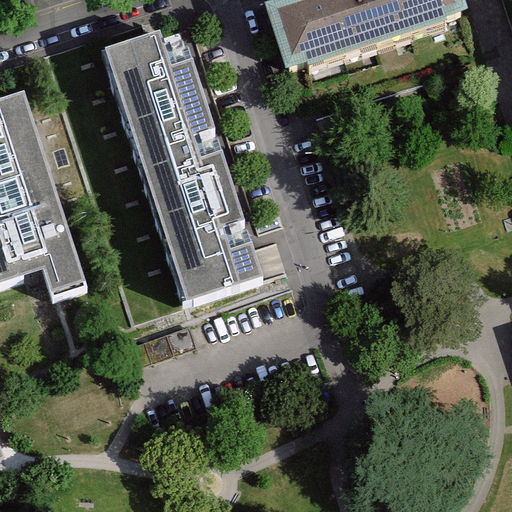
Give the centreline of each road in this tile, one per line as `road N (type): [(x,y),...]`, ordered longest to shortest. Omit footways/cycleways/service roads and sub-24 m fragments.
road 1 (residential): [(225,0),(331,347)]
road 2 (residential): [(0,41),(127,0)]
